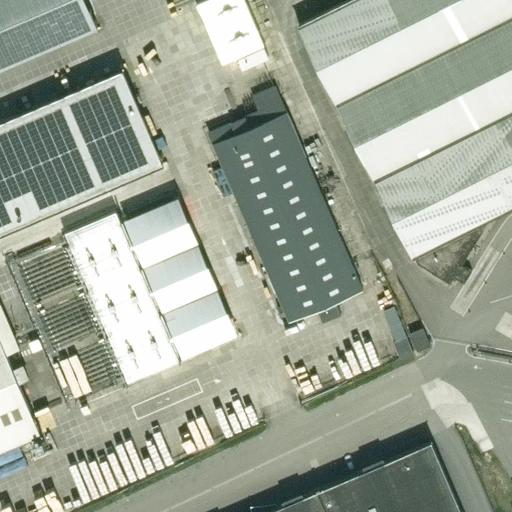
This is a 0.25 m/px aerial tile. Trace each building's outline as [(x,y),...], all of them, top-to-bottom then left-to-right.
[(33,62),(98,38),(83,0),(0,0),(0,78),(17,72),(19,77),(36,71),(33,62)] [(242,67),(268,56),(243,0),(209,0),(198,5),(223,63),(238,57),(242,67)] [(511,0),(345,0),(298,24),(412,254),(416,252),(418,257),(415,259),(417,263),(446,282),(451,274),(463,282),(471,269),(459,262),(480,229),(477,222),(511,204),(511,0)] [(209,131),(217,149),(289,318),(317,306),(323,320),(339,313),(333,299),(361,287),(275,86),(253,95),(259,110),(209,131)] [(0,232),(120,181),(90,110),(67,119),(57,95),(0,119),(0,232)] [(179,357),(116,209),(65,231),(128,379),(179,357)] [(17,266),(34,305),(83,283),(64,241),(31,255),(33,259),(17,266)] [(218,258),(211,242),(187,253),(194,268),(218,258)] [(409,332),(417,350),(430,345),(422,326),(409,332)] [(406,335),(405,335),(394,340),(393,340),(400,356),(400,357),(413,351),(406,335)] [(0,448),(40,432),(18,381),(15,373),(7,354),(0,337),(0,448)] [(364,353),(353,357),(360,379),(371,375),(364,353)] [(339,366),(322,375),(329,388),(346,379),(339,366)] [(208,416),(212,433),(202,436),(205,450),(225,445),(219,414),(208,416)] [(110,493),(199,459),(185,422),(173,427),(180,446),(131,465),(125,451),(98,461),(110,493)] [(276,502),(257,504),(257,511),(460,511),(430,440),(277,506),(276,502)]
